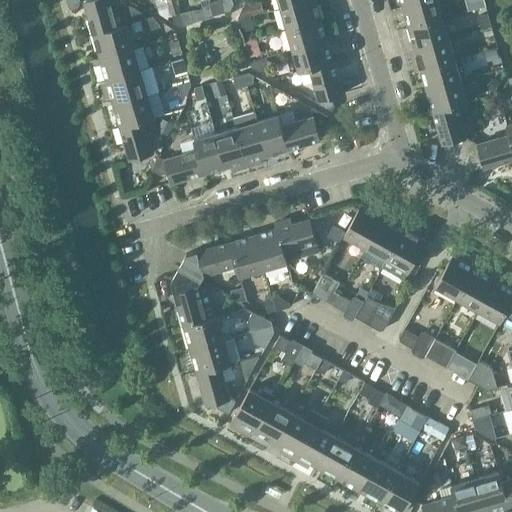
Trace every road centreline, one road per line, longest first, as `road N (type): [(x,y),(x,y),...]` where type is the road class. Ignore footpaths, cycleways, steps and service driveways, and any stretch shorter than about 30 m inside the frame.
road 1 (tertiary): [(204,511),(111,459),(67,421),(31,365),(0,245)]
road 2 (residential): [(160,266),(149,228),(402,152)]
road 3 (residential): [(402,152),(358,0)]
road 4 (residential): [(511,225),(420,177),(402,152)]
